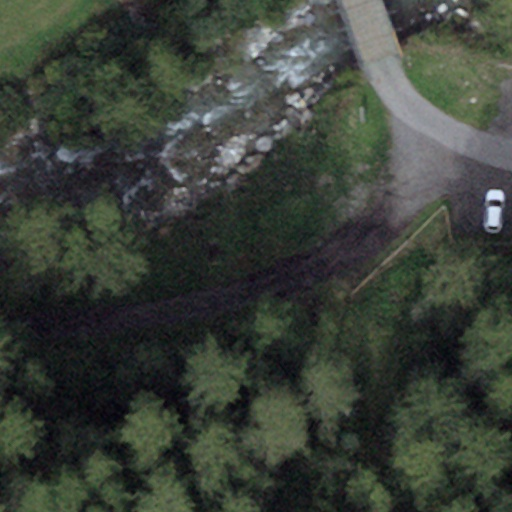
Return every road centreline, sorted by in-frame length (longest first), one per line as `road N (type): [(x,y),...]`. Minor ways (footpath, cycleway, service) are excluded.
road 1 (track): [(0,336),(271,296),(324,273),(406,199),(448,131)]
road 2 (residential): [(360,0),(398,90),(448,131),(511,153)]
